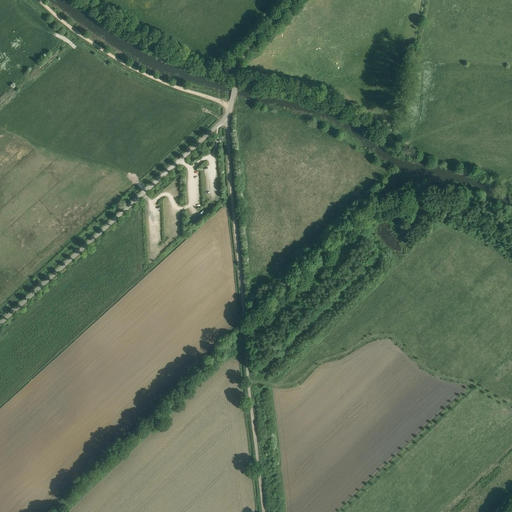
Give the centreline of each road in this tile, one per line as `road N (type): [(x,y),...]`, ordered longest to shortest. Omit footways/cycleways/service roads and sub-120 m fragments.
road 1 (unclassified): [(262,511),(227,115)]
road 2 (unclassified): [(0,323),(227,115)]
road 3 (track): [(229,108),(117,59),(38,0)]
road 4 (unclassified): [(239,70),(193,61),(79,0)]
road 5 (track): [(395,144),(346,108),(238,75)]
